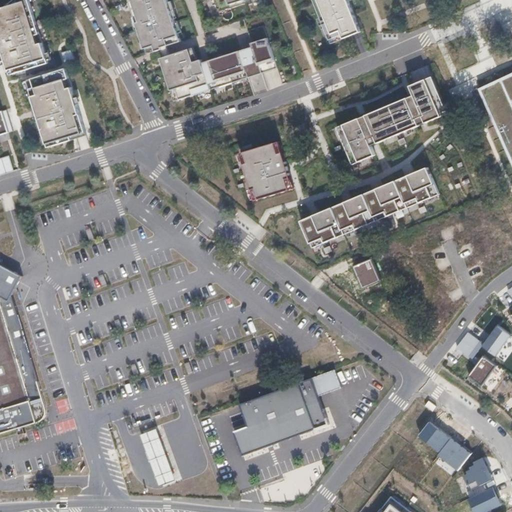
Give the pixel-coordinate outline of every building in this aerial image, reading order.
[(0,62),(6,61),(4,56),(10,55),(13,54),(18,53),(20,58),(51,49),(45,29),(37,0),(12,0),(4,7),(0,10),(0,62)] [(130,0),(134,10),(146,47),(156,45),(158,48),(171,42),(169,39),(182,34),(172,0),(130,0)] [(315,0),(329,33),(341,29),(345,36),(354,33),(361,30),(350,0),(315,0)] [(193,49),(162,60),(173,99),(279,67),(271,37),(252,43),(250,48),(198,62),(193,49)] [(71,49),(64,51),(67,59),(75,57),(71,49)] [(63,71),(33,80),(35,88),(26,91),(33,110),(46,148),(78,135),(86,132),(77,113),(63,71)] [(511,73),(480,88),(511,162),(511,73)] [(445,114),(429,78),(419,82),(408,86),(413,97),(364,116),(340,126),(356,163),(372,157),(368,147),(375,144),(419,125),(445,114)] [(99,103),(85,109),(99,141),(113,135),(99,103)] [(10,106),(0,109),(0,135),(17,130),(10,106)] [(275,146),(242,156),(256,199),(289,191),(286,183),(290,181),(282,155),(278,156),(275,146)] [(0,158),(0,174),(14,171),(10,156),(0,158)] [(310,218),(299,223),(311,249),(431,201),(424,188),(435,183),(428,167),(408,176),(378,189),(350,201),(310,218)] [(496,261),(511,254),(493,209),(477,215),(496,261)] [(0,433),(38,423),(29,399),(21,368),(9,328),(1,304),(20,264),(0,254),(0,433)] [(370,259),(352,268),(362,287),(380,279),(370,259)] [(511,335),(511,332),(502,325),(485,345),(498,356),(511,335)] [(470,333),(459,346),(470,355),(480,341),(470,333)] [(500,366),(489,356),(473,375),(487,388),(500,366)] [(337,367),(243,400),(251,423),(234,428),(244,452),(330,421),(320,393),(343,386),(337,367)] [(159,422),(138,430),(140,435),(145,449),(151,465),(156,480),(157,484),(179,475),(178,471),(172,456),(166,441),(161,427),(159,422)] [(453,437),(430,422),(419,437),(441,452),(453,437)] [(440,455),(459,470),(473,453),(453,437),(441,452),(440,455)] [(493,481),(484,457),(474,461),(475,464),(471,467),(472,469),(468,471),(468,473),(465,475),(470,484),(478,481),(482,486),(493,481)] [(181,497),(213,498),(213,481),(182,480),(181,497)] [(485,511),(502,503),(494,487),(469,499),(475,511),(485,511)] [(411,511),(393,495),(379,511),(411,511)]
